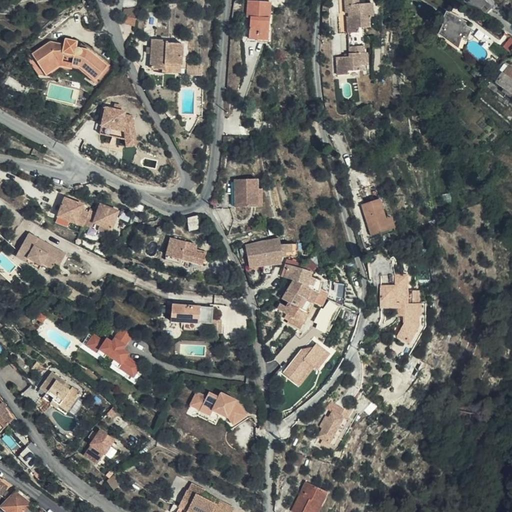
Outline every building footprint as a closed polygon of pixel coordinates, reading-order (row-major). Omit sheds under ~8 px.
[(267,40),(270,2),(249,0),(248,18),(251,18),(249,38),(267,40)] [(485,0),(470,0),(467,3),(481,9),(488,2),(485,0)] [(347,17),(348,33),(358,32),(358,28),(364,28),(368,27),(368,17),(373,17),(371,3),(359,4),(346,4),(347,13),(350,13),(350,17),(347,17)] [(134,25),(138,8),(124,10),(121,22),(134,25)] [(470,29),(460,24),(462,21),(447,14),(442,24),(445,25),(441,35),(455,42),(459,35),(465,38),(470,29)] [(358,32),(348,33),(349,46),(365,46),(364,28),(358,28),(358,32)] [(77,38),(65,36),(63,45),(50,42),(30,56),(41,71),(57,59),(63,60),(64,55),(74,57),(72,64),(80,66),(95,79),(107,66),(89,50),(76,47),(77,38)] [(511,37),(510,37),(508,37),(507,39),(504,45),(503,48),(509,52),(511,51),(511,37)] [(181,66),(183,50),(183,43),(168,42),(167,40),(152,39),(151,48),(151,54),(150,68),(162,69),(164,69),(165,65),(181,66)] [(183,43),(183,50),(193,50),(193,42),(184,41),(183,43)] [(349,47),(349,53),(350,57),(344,57),(338,57),(339,75),(348,74),(348,71),(361,71),(360,66),(367,65),(367,52),(365,52),(365,46),(349,46),(349,47)] [(57,59),(41,71),(47,79),(61,68),(71,70),(71,68),(78,69),(95,85),(112,66),(91,47),(89,50),(107,66),(95,79),(80,66),(72,64),(74,57),(64,55),(63,60),(57,59)] [(180,74),(181,66),(165,65),(164,69),(162,69),(162,72),(180,74)] [(511,67),(509,66),(496,84),(499,87),(503,89),(502,91),(506,94),(509,96),(511,92),(511,67)] [(499,87),(496,84),(492,81),(487,88),(495,94),(496,91),(499,87)] [(137,146),(135,116),(126,114),(126,111),(121,110),(114,108),(107,106),(102,126),(125,131),(126,140),(127,146),(137,146)] [(125,131),(102,126),(100,133),(126,140),(125,131)] [(258,208),(260,191),(260,180),(238,178),(236,206),(258,208)] [(390,228),(387,218),(376,184),(358,190),(372,234),(376,233),(390,228)] [(81,205),(62,198),(55,217),(74,224),(75,222),(82,224),(84,220),(102,226),(108,209),(97,206),(94,214),(87,212),(86,214),(79,211),(81,205)] [(199,228),(197,216),(188,218),(189,230),(199,228)] [(396,232),(395,226),(392,216),(387,218),(390,228),(376,233),(378,238),(396,232)] [(102,226),(84,220),(82,224),(100,231),(102,226)] [(26,235),(17,250),(25,254),(23,257),(39,266),(48,271),(53,262),(59,265),(64,255),(26,235)] [(203,265),(207,252),(194,248),(195,244),(171,237),(165,260),(181,264),(182,260),(203,265)] [(281,238),(247,246),(249,265),(274,263),(282,262),(282,256),(297,256),(297,244),(282,244),(281,238)] [(305,247),(316,247),(315,239),(305,239),(304,244),(305,247)] [(25,254),(17,250),(13,257),(37,269),(39,266),(23,257),(25,254)] [(319,272),(321,270),(316,264),(311,259),(305,264),(303,268),(313,272),(312,277),(313,277),(319,272)] [(321,281),(313,277),(312,277),(313,272),(303,268),(288,264),(284,277),(293,281),(299,283),(320,294),(321,281)] [(405,271),(401,271),(402,280),(402,309),(416,295),(415,286),(406,286),(405,271)] [(399,301),(398,272),(393,272),(393,284),(379,285),(380,306),(392,306),(393,313),(399,312),(399,301)] [(299,283),(293,281),(282,298),(289,303),(294,294),(299,283)] [(326,298),(320,294),(299,283),(294,294),(314,303),(322,307),(326,298)] [(423,286),(415,286),(416,295),(416,300),(418,300),(418,312),(410,313),(410,327),(413,329),(405,342),(410,346),(424,325),(423,286)] [(306,319),(314,303),(294,294),(289,303),(288,305),(284,312),(287,314),(303,323),(301,328),(306,330),(310,322),(306,319)] [(400,330),(397,336),(405,342),(413,329),(410,327),(410,313),(418,312),(418,300),(416,300),(416,295),(402,309),(402,310),(402,323),(400,330)] [(331,318),(338,307),(330,301),(324,309),(322,308),(315,322),(319,324),(317,329),(325,333),(331,318)] [(46,314),(50,309),(44,305),(41,309),(46,314)] [(171,321),(188,322),(199,323),(199,320),(200,307),(172,305),(171,321)] [(208,321),(209,308),(200,307),(199,320),(208,321)] [(199,323),(188,322),(187,329),(211,331),(213,308),(209,308),(208,321),(199,320),(199,323)] [(393,332),(397,336),(400,330),(402,323),(402,310),(402,309),(399,312),(400,315),(400,322),(397,326),(395,329),(393,332)] [(300,330),(301,328),(303,323),(287,314),(284,318),(289,321),(288,322),(300,330)] [(325,333),(317,329),(313,336),(329,344),(337,320),(331,318),(325,333)] [(224,333),(225,320),(216,319),(215,333),(224,333)] [(144,366),(140,363),(133,373),(121,364),(123,361),(103,346),(101,350),(89,341),(97,331),(93,328),(84,341),(134,379),(144,366)] [(117,336),(128,345),(135,336),(124,328),(117,336)] [(126,348),(128,345),(117,336),(115,340),(110,337),(109,339),(97,331),(89,341),(101,350),(103,346),(123,361),(121,364),(133,373),(140,363),(128,354),(130,352),(126,348)] [(283,373),(300,387),(330,351),(313,337),(283,373)] [(30,376),(26,366),(14,355),(8,362),(25,380),(30,376)] [(45,369),(36,362),(31,368),(41,374),(45,369)] [(66,383),(65,382),(52,373),(40,388),(46,393),(43,398),(45,400),(65,414),(80,394),(71,387),(69,390),(64,386),(66,383)] [(200,393),(193,405),(201,409),(204,404),(228,417),(228,416),(233,424),(247,415),(239,400),(224,393),(222,398),(212,393),(210,397),(200,393)] [(339,406),(346,411),(351,403),(344,399),(339,406)] [(0,404),(0,424),(4,428),(5,429),(10,423),(9,422),(12,419),(6,413),(8,412),(0,404)] [(233,424),(228,416),(228,417),(204,404),(201,409),(193,405),(189,413),(197,417),(198,415),(216,424),(220,416),(227,421),(232,429),(249,418),(247,415),(233,424)] [(353,415),(346,411),(339,406),(336,410),(331,419),(323,430),(337,439),(353,415)] [(331,419),(336,410),(332,408),(327,416),(331,419)] [(356,418),(353,415),(337,439),(341,441),(356,418)] [(113,440),(100,431),(97,435),(92,432),(88,437),(92,441),(90,444),(104,453),(113,440)] [(291,436),(286,432),(282,437),(287,441),(290,438),(291,436)] [(104,453),(90,444),(83,454),(96,464),(104,453)] [(19,455),(31,466),(39,457),(27,447),(19,455)] [(299,472),(304,456),(297,453),(292,470),(299,472)] [(7,495),(15,486),(0,476),(0,496),(2,493),(7,495)] [(201,499),(204,493),(205,490),(192,483),(176,511),(212,511),(215,506),(201,499)] [(304,497),(310,485),(306,483),(301,495),(304,497)] [(319,511),(329,493),(310,485),(304,497),(301,495),(292,511),(319,511)] [(32,511),(35,510),(31,506),(33,504),(28,500),(27,501),(16,492),(1,507),(7,511),(32,511)] [(231,511),(234,508),(204,493),(201,499),(215,506),(212,511),(231,511)]
